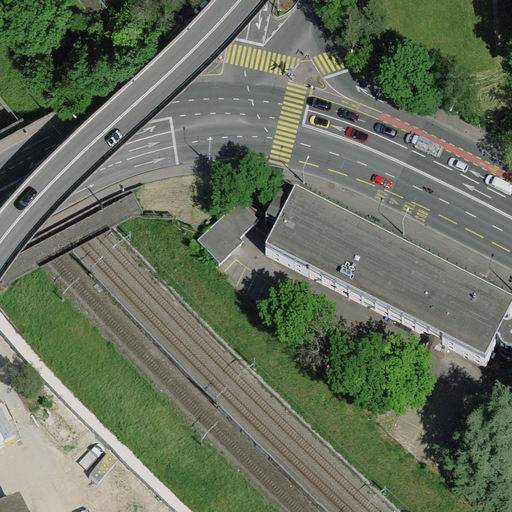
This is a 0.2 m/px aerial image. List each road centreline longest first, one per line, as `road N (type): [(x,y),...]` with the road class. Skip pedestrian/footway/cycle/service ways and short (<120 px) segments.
road 1 (primary): [(240,0),(0,243)]
road 2 (primary): [(210,0),(101,139)]
road 3 (secondary): [(373,150),(329,62),(316,0)]
road 4 (secondary): [(511,216),(373,150)]
road 5 (primary): [(238,113),(182,115),(101,139)]
road 6 (primary): [(263,116),(314,0)]
